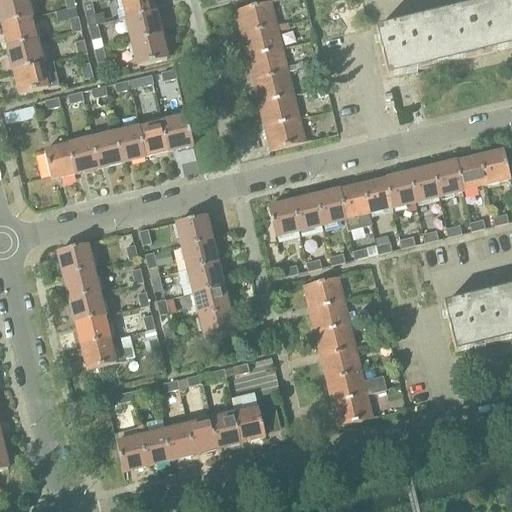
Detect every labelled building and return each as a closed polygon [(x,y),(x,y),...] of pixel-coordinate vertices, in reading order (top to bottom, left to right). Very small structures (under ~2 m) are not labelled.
[(4,0),(0,1),(0,19),(2,26),(31,19),(26,0),(4,0)] [(63,0),(67,11),(75,9),(73,0),(63,0)] [(155,13),(151,0),(120,0),(125,21),(155,13)] [(511,0),(500,0),(392,27),(376,31),(388,79),(511,48),(511,0)] [(97,27),(92,3),(83,5),(88,29),(97,27)] [(243,36),(277,28),(271,4),(237,13),(243,36)] [(161,37),(155,13),(125,21),(131,44),(161,37)] [(7,50),(37,42),(31,19),(2,26),(7,50)] [(72,34),(81,32),(78,19),(69,21),(72,34)] [(88,29),(92,42),(94,52),(103,50),(97,27),(88,29)] [(243,36),(249,59),(283,51),(277,28),(243,36)] [(161,37),(131,44),(137,68),(167,61),(161,37)] [(7,50),(13,73),(42,66),(37,42),(7,50)] [(78,59),(87,57),(84,43),(75,45),(78,59)] [(106,64),(103,50),(94,52),(97,66),(106,64)] [(283,51),(249,59),(254,83),(288,74),(289,74),(283,51)] [(42,66),(13,73),(19,98),(59,88),(53,64),(43,66),(42,66)] [(84,81),(92,79),(89,65),(81,67),(84,81)] [(176,80),(174,71),(161,75),(164,83),(176,80)] [(260,106),(294,98),(288,74),(254,83),(260,106)] [(152,77),(129,83),(131,91),(154,85),(152,77)] [(131,91),(129,83),(114,86),(116,94),(131,91)] [(106,88),(82,94),(84,102),(93,100),(108,96),(106,88)] [(326,90),(316,93),(319,101),(328,99),(326,90)] [(84,102),(82,94),(69,97),(71,106),(84,102)] [(260,106),(266,130),(300,121),(294,98),(260,106)] [(60,108),(58,99),(45,103),(47,111),(60,108)] [(35,120),(32,109),(4,116),(6,127),(35,120)] [(162,124),(169,154),(194,148),(186,118),(162,124)] [(300,121),(266,130),(272,154),(306,145),(300,121)] [(138,130),(146,160),(169,154),(162,124),(138,130)] [(115,136),(122,166),(146,160),(138,130),(115,136)] [(91,142),(98,171),(122,166),(115,136),(91,142)] [(75,177),(98,171),(91,142),(67,147),(75,177)] [(75,177),(67,147),(43,153),(51,183),(75,177)] [(480,159),(487,187),(511,182),(504,153),(480,159)] [(480,159),(457,164),(464,193),(487,187),(480,159)] [(433,170),(440,199),(464,193),(457,164),(433,170)] [(433,170),(410,176),(417,205),(440,199),(433,170)] [(386,182),(393,211),(417,205),(410,176),(386,182)] [(386,182),(363,188),(370,216),(393,211),(386,182)] [(363,188),(339,193),(346,222),(349,234),(373,228),(370,216),(363,188)] [(339,193),(316,199),(323,228),(346,222),(339,193)] [(316,199),(292,205),(299,234),(323,228),(316,199)] [(276,239),(299,234),(292,205),(269,211),(276,239)] [(182,249),(211,242),(205,218),(177,225),(182,249)] [(493,221),(495,229),(509,225),(507,218),(493,221)] [(444,225),(448,240),(462,237),(459,228),(458,228),(457,223),(449,225),(449,224),(444,225)] [(470,227),(472,234),(486,231),(484,223),(470,227)] [(148,232),(139,234),(142,247),(151,245),(148,232)] [(409,232),(399,235),(398,235),(400,243),(399,243),(401,252),(415,249),(413,239),(410,240),(409,232)] [(424,238),(426,246),(439,242),(437,235),(424,238)] [(182,249),(188,273),(217,266),(211,242),(182,249)] [(352,250),(355,263),(379,257),(377,249),(376,244),(352,250)] [(390,246),(377,249),(379,257),(392,254),(390,246)] [(63,278),(92,271),(87,247),(57,254),(63,278)] [(129,264),(138,261),(134,248),(126,250),(129,264)] [(145,257),(148,271),(157,268),(153,255),(145,257)] [(330,261),(332,269),(346,265),(344,257),(330,261)] [(307,266),(309,274),(322,271),(321,263),(307,266)] [(184,299),(194,296),(223,289),(217,266),(188,273),(178,275),(184,299)] [(284,272),(286,280),(299,277),(297,269),(284,272)] [(63,278),(69,301),(98,294),(92,271),(63,278)] [(135,287),(144,284),(140,271),(131,273),(135,287)] [(150,280),(153,293),(162,291),(159,278),(150,280)] [(310,311),(344,302),(339,279),(304,287),(310,311)] [(511,288),(461,302),(444,306),(456,354),(511,340),(511,288)] [(194,296),(200,320),(228,313),(223,289),(194,296)] [(75,325),(104,318),(98,294),(69,301),(75,325)] [(140,310),(149,308),(146,294),(137,296),(140,310)] [(156,304),(159,317),(168,315),(165,302),(156,304)] [(310,311),(315,334),(350,326),(344,302),(310,311)] [(234,337),(228,313),(200,320),(206,343),(234,337)] [(75,325),(81,349),(110,342),(104,318),(75,325)] [(146,333),(155,331),(152,318),(143,320),(146,333)] [(162,327),(165,341),(173,338),(170,325),(162,327)] [(350,326),(315,334),(321,358),(356,349),(350,326)] [(81,349),(83,357),(87,373),(116,366),(126,364),(120,339),(110,342),(81,349)] [(157,341),(148,343),(152,357),(161,355),(157,341)] [(321,358),(327,381),(361,373),(356,349),(321,358)] [(380,361),(382,368),(396,364),(394,357),(380,361)] [(248,365),(234,369),(236,378),(250,374),(248,365)] [(211,375),(213,383),(227,380),(225,371),(211,375)] [(327,381),(333,406),(367,398),(387,393),(383,379),(364,383),(361,373),(327,381)] [(201,377),(187,380),(190,389),(204,386),(201,377)] [(164,386),(166,395),(180,391),(178,382),(164,386)] [(155,388),(141,392),(143,401),(157,397),(155,388)] [(141,392),(131,394),(133,403),(143,401),(141,392)] [(117,397),(119,406),(133,403),(131,394),(117,397)] [(373,420),(367,398),(333,406),(338,429),(373,420)] [(235,416),(242,445),(266,439),(258,410),(235,416)] [(235,416),(211,422),(218,451),(242,445),(235,416)] [(218,451),(211,422),(187,428),(194,457),(218,451)] [(156,466),(170,463),(163,434),(160,423),(137,429),(140,440),(139,440),(146,468),(156,466)] [(163,434),(170,463),(194,457),(187,428),(163,434)] [(146,468),(139,440),(116,446),(123,474),(146,468)] [(0,472),(8,470),(3,448),(0,448),(0,472)]
